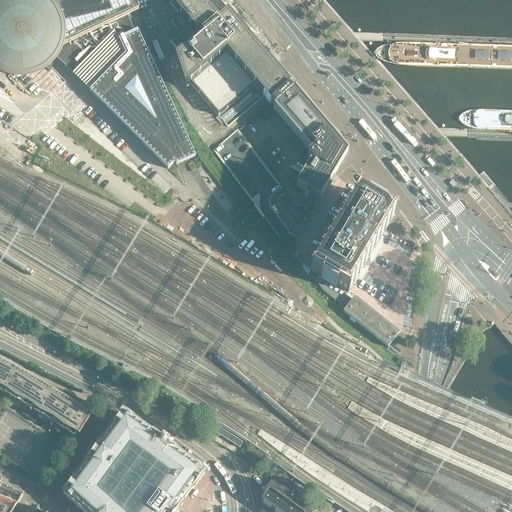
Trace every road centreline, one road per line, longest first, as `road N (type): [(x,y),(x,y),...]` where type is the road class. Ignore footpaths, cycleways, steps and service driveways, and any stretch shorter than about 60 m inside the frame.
road 1 (tertiary): [(244,511),(238,480),(220,459),(126,391),(0,319)]
road 2 (primary): [(260,0),(360,114),(455,243)]
road 3 (tertiary): [(455,243),(438,269),(421,384),(341,511)]
road 4 (tertiary): [(0,344),(121,405),(205,467),(222,493),(223,511)]
road 5 (primary): [(463,216),(278,0)]
road 6 (tertiary): [(354,511),(430,396),(452,314)]
